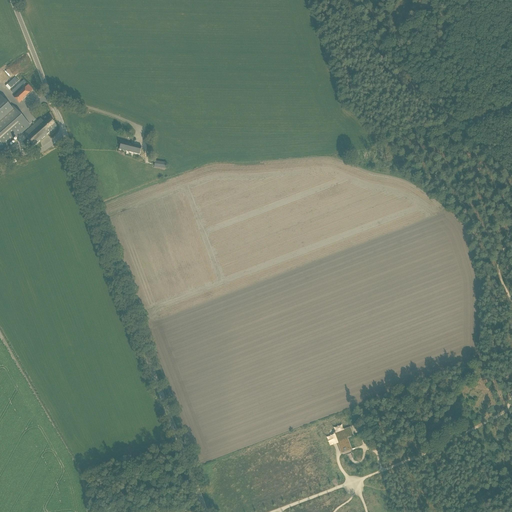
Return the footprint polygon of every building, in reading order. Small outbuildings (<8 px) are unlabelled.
[(25,87),(14,97),(19,103),(23,99),(33,90),(28,85),(25,88),(25,87)] [(0,95),(0,153),(30,126),(29,125),(12,106),(11,108),(0,95)] [(24,134),(34,146),(56,126),(49,117),(43,121),(41,119),(24,134)] [(121,142),(119,150),(124,151),(140,154),(140,151),(142,147),(126,143),(121,142)] [(135,175),(151,178),(152,169),(137,167),(135,175)] [(350,427),(333,433),(341,454),(352,450),(348,438),(354,436),(350,427)]
